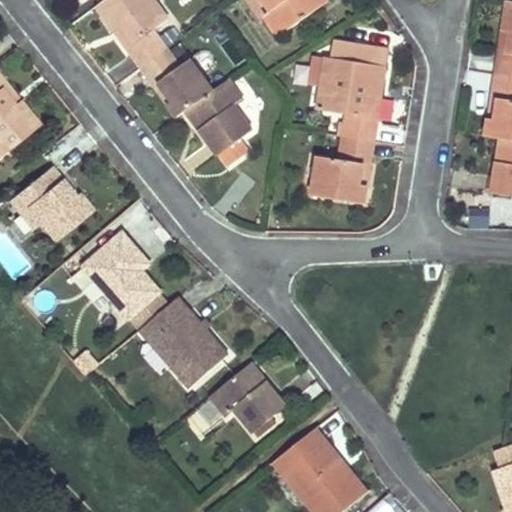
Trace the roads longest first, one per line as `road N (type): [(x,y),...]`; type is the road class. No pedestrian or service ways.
road 1 (residential): [(257,264),(178,206),(14,0)]
road 2 (residential): [(257,264),(439,511)]
road 3 (residential): [(447,43),(424,238)]
road 4 (residential): [(424,238),(387,252),(303,252),(257,264)]
